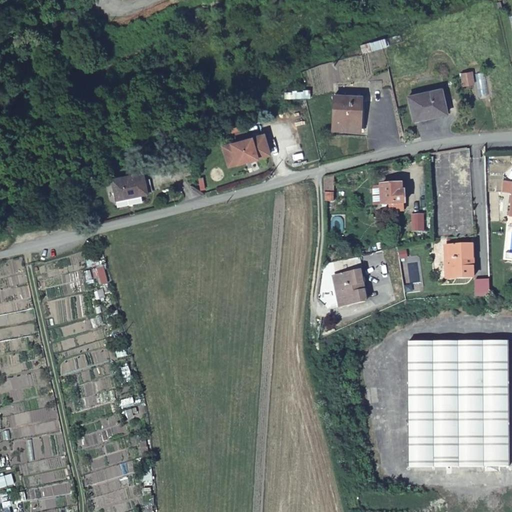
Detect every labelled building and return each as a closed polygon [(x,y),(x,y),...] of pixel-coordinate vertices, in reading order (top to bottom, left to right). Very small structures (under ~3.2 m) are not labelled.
[(442,85),(409,92),(414,116),(447,109),(442,85)] [(362,93),(334,92),(332,125),(360,126),(362,93)] [(233,131),(235,139),(252,134),(250,126),(233,131)] [(268,130),(235,139),(240,159),(274,150),(268,130)] [(235,139),(226,141),(231,161),(240,159),(235,139)] [(144,169),(112,176),(117,195),(132,192),(133,195),(149,191),(144,169)] [(394,177),(375,180),(378,205),(387,203),(388,214),(404,211),(400,184),(395,184),(394,177)] [(511,181),(504,180),(503,193),(511,194),(511,198),(510,216),(511,215),(511,181)] [(328,188),(328,200),(337,201),(337,188),(328,188)] [(425,224),(424,217),(413,218),(413,225),(425,224)] [(472,244),(449,244),(450,258),(447,258),(448,277),(474,277),(473,267),(468,267),(468,259),(473,259),(472,244)] [(361,271),(337,275),(340,288),(338,289),(342,306),(368,300),(366,292),(362,292),(359,283),(364,283),(361,271)] [(511,394),(511,340),(410,340),(412,465),(511,464),(511,394)]
